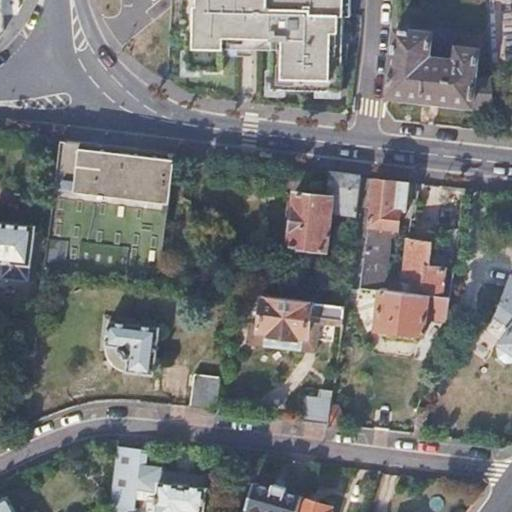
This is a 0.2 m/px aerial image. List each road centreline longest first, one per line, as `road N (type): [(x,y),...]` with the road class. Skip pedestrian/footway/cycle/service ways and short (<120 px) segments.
road 1 (residential): [(511,480),(484,466),(133,426),(77,429),(0,464)]
road 2 (primary): [(511,163),(365,146)]
road 3 (residential): [(365,146),(381,0)]
road 4 (primary): [(365,146),(229,130)]
road 5 (primary): [(110,111),(152,124),(229,130)]
